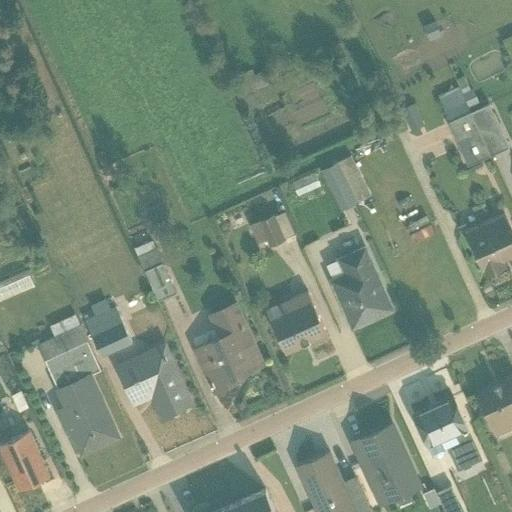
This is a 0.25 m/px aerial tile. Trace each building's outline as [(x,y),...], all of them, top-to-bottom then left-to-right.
[(272,105),(301,93),(290,68),(262,81),(272,105)] [(511,155),(511,101),(501,105),(489,74),(478,79),(480,86),(459,94),(486,166),(511,155)] [(345,164),(366,231),(382,226),(376,204),(390,200),(376,155),(345,164)] [(318,193),(342,187),(338,172),(314,178),(318,193)] [(481,269),(511,255),(511,229),(503,209),(462,228),(481,269)] [(311,240),(305,211),(273,218),(279,247),(311,240)] [(425,225),(434,244),(457,234),(448,215),(425,225)] [(197,292),(183,261),(184,260),(174,239),(154,248),(179,301),(197,292)] [(350,327),(392,308),(362,243),(333,256),(341,272),(328,278),(350,327)] [(0,272),(9,268),(3,255),(0,256),(0,272)] [(12,284),(19,302),(58,287),(51,269),(12,284)] [(283,351),(323,334),(304,290),(274,303),(280,316),(270,321),(283,351)] [(146,296),(152,316),(170,311),(163,291),(146,296)] [(212,385),(262,363),(234,299),(204,312),(214,334),(193,343),(212,385)] [(157,415),(191,401),(164,338),(112,360),(130,402),(148,395),(157,415)] [(76,452),(117,434),(87,369),(47,388),(76,452)] [(492,434),(511,425),(511,375),(473,393),(492,434)] [(455,469),(481,456),(454,403),(447,407),(441,396),(407,413),(423,445),(440,437),(455,469)] [(379,504),(421,484),(389,419),(347,439),(379,504)] [(53,424),(19,437),(40,489),(74,475),(53,424)] [(0,511),(4,511),(42,496),(21,447),(0,456),(0,511)] [(314,511),(354,511),(355,511),(328,447),(294,462),(314,511)] [(237,511),(274,511),(262,484),(231,498),(237,511)] [(470,511),(484,511),(491,510),(487,496),(467,503),(470,511)] [(237,511),(231,498),(197,511),(237,511)]
